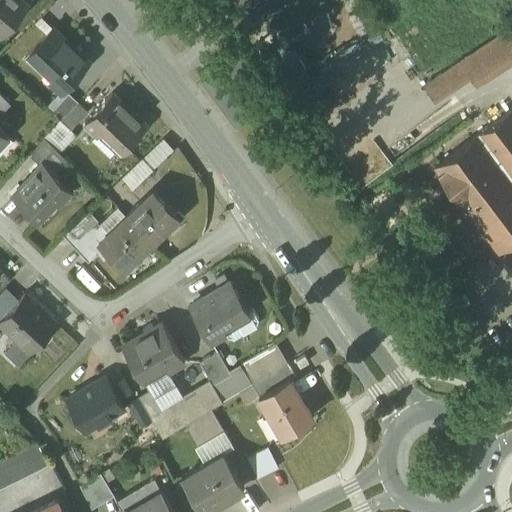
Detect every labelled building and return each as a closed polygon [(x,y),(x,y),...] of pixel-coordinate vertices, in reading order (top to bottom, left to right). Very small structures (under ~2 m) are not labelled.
[(29,4),(24,0),(0,0),(0,31),(3,34),(29,4)] [(241,0),(251,16),(276,0),(241,0)] [(89,61),(53,27),(26,55),(62,90),(89,61)] [(511,28),(426,86),(436,100),(473,76),(479,86),(511,64),(511,28)] [(70,92),(54,109),(63,118),(79,101),(70,92)] [(113,92),(86,121),(99,134),(103,129),(124,149),(147,125),(113,92)] [(63,118),(61,120),(71,130),(89,111),(79,101),(63,118)] [(476,135),(435,166),(450,185),(499,252),(511,242),(511,110),(511,109),(476,135)] [(0,125),(0,141),(8,133),(0,125)] [(45,137),(30,153),(41,164),(44,161),(45,162),(58,148),(45,137)] [(143,158),(123,176),(133,186),(153,168),(143,158)] [(45,162),(44,161),(41,164),(13,194),(39,219),(40,218),(38,216),(56,197),(61,202),(73,189),(45,162)] [(179,215),(154,188),(127,214),(152,241),(165,229),(164,228),(178,214),(179,216),(179,215)] [(89,209),(70,227),(80,238),(99,219),(89,209)] [(152,241),(127,214),(99,240),(125,267),(125,266),(124,265),(138,252),(139,253),(152,241)] [(232,280),(190,304),(211,340),(226,331),(223,326),(235,319),(249,310),(232,280)] [(57,321),(25,291),(0,318),(0,319),(11,330),(13,329),(32,347),(31,348),(31,349),(57,321)] [(249,310),(235,319),(243,333),(257,324),(259,318),(253,308),(249,310)] [(163,321),(145,332),(144,332),(123,344),(142,374),(165,361),(169,368),(185,358),(163,321)] [(276,342),(240,363),(252,383),(288,362),(276,342)] [(240,363),(230,369),(218,349),(200,360),(210,378),(223,400),(252,383),(240,363)] [(288,362),(252,383),(260,395),(290,377),(291,379),(296,376),(288,362)] [(106,374),(68,396),(87,427),(124,405),(106,374)] [(260,395),(259,395),(283,435),(314,417),(291,379),(290,377),(260,395)] [(210,378),(162,406),(165,411),(175,429),(186,422),(212,407),(223,400),(210,378)] [(151,387),(139,394),(153,418),(165,411),(162,406),(151,387)] [(139,394),(128,401),(142,425),(153,418),(139,394)] [(212,407),(186,422),(199,445),(225,430),(212,407)] [(175,429),(165,411),(153,418),(163,436),(175,429)] [(38,441),(0,460),(0,487),(49,463),(38,441)] [(269,447),(248,457),(258,477),(279,467),(269,447)] [(224,453),(183,477),(203,511),(245,487),(224,453)] [(101,472),(80,484),(92,508),(114,495),(101,472)] [(175,511),(162,490),(124,511),(175,511)] [(65,511),(59,498),(30,511),(65,511)]
